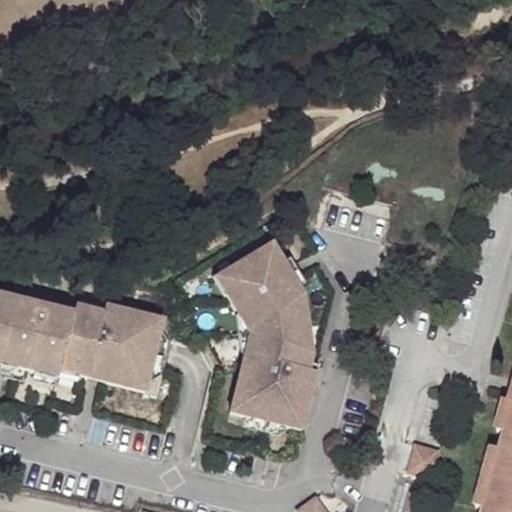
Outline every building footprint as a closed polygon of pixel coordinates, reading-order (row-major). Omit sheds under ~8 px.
[(271,245),(214,279),(248,337),(229,414),(301,432),(315,373),(308,372),(311,356),(302,296),(294,283),(286,270),(271,245)] [(293,267),(286,270),(294,283),(301,279),(293,267)] [(0,366),(56,380),(58,372),(144,393),(147,380),(158,335),(162,322),(103,307),(102,315),(73,308),(72,316),(0,298),(0,366)] [(163,337),(158,335),(147,380),(153,381),(160,376),(167,344),(163,337)] [(511,511),(511,403),(511,404),(504,402),(496,432),(503,433),(498,451),(491,449),(475,507),(482,509),(481,511),(511,511)] [(432,480),(440,449),(415,442),(406,473),(432,480)] [(325,511),(316,499),(297,511),(325,511)]
